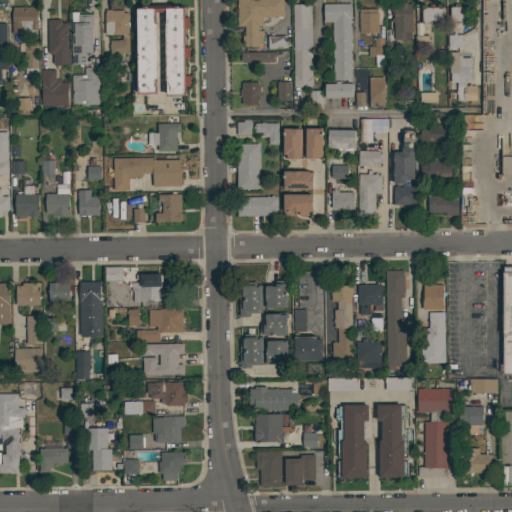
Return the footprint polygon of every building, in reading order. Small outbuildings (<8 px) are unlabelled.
[(283,0),(283,16),(262,16),(262,26),(258,26),(258,30),(262,30),(262,38),(265,38),(265,44),(258,44),(258,47),(244,47),(244,41),(242,41),(242,35),(244,35),(244,26),(237,26),(237,0),(283,0)] [(351,3),(351,22),(350,22),(350,42),(352,42),(352,45),(350,45),(350,65),(352,65),(352,68),(351,68),(351,79),(333,80),(332,21),(323,21),(323,4),(351,3)] [(411,40),(393,39),(393,22),(391,22),(391,17),(393,17),(393,4),(398,4),(398,3),(407,3),(411,3),(411,40)] [(311,86),(294,87),(293,4),(310,4),(311,86)] [(422,23),(421,7),(429,7),(429,4),(434,4),(434,7),(442,7),(442,22),(422,23)] [(464,23),(460,23),(460,25),(462,25),(462,29),(449,28),(450,6),(454,6),(454,4),(459,4),(459,6),(465,6),(464,23)] [(185,17),(189,17),(189,27),(185,27),(186,46),(189,46),(189,57),(186,57),(186,75),(189,75),(190,86),(186,86),(186,95),(167,95),(165,12),(156,12),(157,93),(137,93),(137,84),(133,84),(133,73),(137,73),(137,57),(133,57),(133,45),(137,45),(137,28),(133,29),(132,17),(136,17),(136,7),(185,6),(185,17)] [(37,7),(37,29),(32,29),(32,31),(21,31),(21,33),(12,33),(12,7),(37,7)] [(104,13),(105,13),(105,10),(112,9),(112,10),(123,10),(123,12),(128,12),(128,15),(129,15),(129,17),(128,17),(129,52),(122,53),(122,59),(110,59),(110,49),(109,49),(109,44),(110,44),(110,40),(121,39),(121,36),(122,36),(122,33),(105,34),(104,13)] [(358,9),(376,9),(376,12),(377,12),(377,15),(383,14),(383,27),(378,27),(378,33),(359,33),(358,9)] [(71,13),(77,13),(77,14),(92,14),(93,44),(91,44),(91,52),(85,52),(85,64),(71,64),(71,13)] [(68,64),(52,64),(52,54),(47,54),(47,19),(61,19),(61,23),(67,23),(68,64)] [(461,47),(448,48),(447,35),(461,34),(461,47)] [(427,35),(427,36),(429,36),(429,39),(428,39),(428,45),(415,45),(415,35),(427,35)] [(286,36),(286,48),(267,48),(267,36),(286,36)] [(384,66),(375,66),(375,56),(368,56),(367,46),(374,46),(374,38),(383,37),(384,66)] [(37,76),(25,76),(25,51),(19,51),(19,43),(37,43),(37,76)] [(276,52),(276,56),(273,56),(273,59),(270,59),(270,62),(245,62),(245,61),(240,61),(240,52),(276,52)] [(471,79),(465,79),(465,85),(476,85),(476,101),(469,101),(469,100),(456,100),(456,84),(455,84),(455,79),(448,78),(448,52),(459,52),(459,55),(461,55),(461,57),(471,57),(471,79)] [(98,104),(84,104),(84,103),(81,103),(81,104),(72,105),(72,94),(73,94),(73,90),(71,90),(71,75),(85,75),(84,67),(97,67),(98,104)] [(41,106),(41,70),(54,69),(54,80),(59,80),(60,82),(67,82),(68,105),(41,106)] [(383,107),(368,107),(368,77),(383,77),(383,107)] [(291,100),(277,100),(277,81),(291,81),(291,100)] [(325,97),(325,83),(336,83),(335,81),(340,81),(340,83),(352,83),(352,96),(325,97)] [(242,104),(242,97),(240,97),(240,89),(242,89),(241,82),(258,82),(258,86),(259,86),(259,98),(258,98),(258,104),(242,104)] [(322,108),(310,108),(309,90),(322,90),(322,108)] [(364,105),(355,105),(354,92),(364,91),(364,105)] [(436,92),(436,102),(419,102),(419,92),(436,92)] [(29,97),(30,110),(17,110),(16,98),(29,97)] [(250,135),(236,135),(236,122),(243,122),(243,119),(250,119),(250,135)] [(387,119),(387,133),(373,133),(373,141),(359,141),(359,119),(387,119)] [(261,123),(261,122),(263,122),(263,123),(278,123),(278,144),(268,144),(268,135),(262,135),(262,132),(254,132),(254,129),(253,129),(253,126),(254,126),(254,123),(261,123)] [(420,146),(420,122),(428,122),(428,129),(436,128),(436,125),(447,125),(447,129),(451,129),(452,143),(428,143),(428,146),(420,146)] [(179,123),(179,136),(176,137),(176,151),(157,151),(157,144),(147,145),(147,133),(157,132),(157,123),(179,123)] [(301,156),(300,156),(300,158),(296,158),(296,161),(290,161),(290,159),(286,159),(286,157),(283,157),(283,128),(301,128),(301,156)] [(304,128),(322,128),(322,153),(321,153),(320,157),(318,157),(318,158),(314,158),(314,160),(309,160),(309,158),(305,158),(305,155),(304,155),(304,128)] [(355,130),(354,148),(347,147),(347,148),(327,147),(328,129),(355,130)] [(416,129),(416,148),(415,148),(415,178),(405,178),(405,184),(393,184),(393,152),(401,152),(401,129),(416,129)] [(8,174),(0,174),(0,131),(7,131),(8,174)] [(258,188),(236,188),(236,143),(258,143),(258,188)] [(378,151),(378,153),(382,153),(382,163),(378,163),(378,166),(358,166),(358,151),(378,151)] [(54,174),(41,174),(41,161),(40,161),(40,154),(48,154),(48,160),(54,160),(54,174)] [(450,160),(450,177),(433,177),(433,180),(420,180),(420,155),(428,155),(436,155),(436,160),(450,160)] [(511,176),(501,176),(501,156),(511,155),(511,176)] [(152,186),(152,173),(141,173),(141,176),(134,176),(134,177),(128,177),(128,190),(113,190),(112,158),(154,157),(154,159),(180,159),(180,186),(152,186)] [(87,166),(89,166),(88,159),(94,159),(95,166),(98,166),(98,179),(87,179),(87,166)] [(23,174),(10,174),(10,160),(23,160),(23,174)] [(347,165),(347,178),(331,178),(331,165),(347,165)] [(284,189),(284,187),(282,187),(282,182),(283,182),(283,171),(293,171),(293,169),(299,169),(299,171),(309,171),(309,172),(312,172),(312,174),(312,188),(309,188),(309,190),(284,189)] [(358,174),(367,174),(367,170),(371,170),(371,174),(380,174),(380,192),(374,192),(374,208),(376,208),(376,212),(374,212),(374,216),(358,216),(358,174)] [(15,194),(22,194),(22,185),(33,185),(33,194),(39,194),(39,216),(15,216),(15,194)] [(416,205),(392,205),(392,186),(416,186),(416,205)] [(1,196),(8,196),(9,210),(2,210),(2,213),(1,213),(1,216),(0,216),(0,188),(1,188),(1,196)] [(70,215),(52,216),(52,213),(46,213),(45,194),(56,194),(56,188),(68,188),(70,215)] [(77,190),(90,190),(90,197),(98,197),(99,214),(78,215),(77,190)] [(354,192),(354,209),(343,209),(343,208),(331,208),(331,190),(338,190),(338,192),(354,192)] [(309,193),(309,194),(312,194),(312,208),(311,208),(311,210),(310,210),(310,211),(308,211),(308,215),(298,215),(298,211),(293,211),(293,215),(283,215),(283,200),(282,200),(282,195),(284,195),(284,193),(309,193)] [(181,221),(155,222),(155,213),(162,213),(161,202),(158,202),(158,194),(180,194),(181,221)] [(237,216),(237,197),(271,196),(271,195),(274,195),(274,196),(277,196),(277,215),(237,216)] [(450,195),(450,200),(457,200),(458,215),(445,215),(445,212),(427,213),(427,195),(450,195)] [(132,208),(136,208),(136,204),(141,204),(141,208),(144,208),(144,222),(132,222),(132,208)] [(122,266),(122,280),(104,280),(104,266),(122,266)] [(384,270),(403,270),(403,275),(404,275),(404,292),(403,292),(403,297),(400,297),(400,326),(403,326),(403,331),(405,331),(405,361),(404,361),(404,366),(394,366),(394,370),(387,370),(387,366),(386,366),(384,270)] [(133,302),(132,291),(131,291),(131,282),(136,282),(136,279),(135,279),(135,274),(160,273),(160,275),(162,275),(162,301),(133,302)] [(511,273),(511,379),(504,379),(504,374),(502,374),(503,343),(497,343),(497,337),(502,337),(502,273),(511,273)] [(296,300),(320,299),(320,275),(295,276),(296,300)] [(264,308),(264,284),(275,284),(275,280),(285,280),(285,287),(286,287),(286,307),(264,308)] [(102,336),(80,336),(79,281),(99,281),(100,300),(102,300),(102,336)] [(16,305),(15,283),(38,282),(39,304),(16,305)] [(48,300),(48,282),(61,282),(61,283),(69,283),(69,300),(48,300)] [(261,312),(250,313),(250,316),(239,316),(238,285),(247,285),(247,282),(255,282),(255,285),(261,284),(261,312)] [(9,323),(0,323),(0,283),(9,283),(9,323)] [(381,284),(381,304),(369,304),(369,315),(359,315),(359,305),(357,305),(356,284),(381,284)] [(434,284),(443,284),(444,309),(421,309),(421,289),(423,289),(423,284),(434,284)] [(351,359),(331,359),(331,342),(332,342),(335,342),(337,342),(336,327),(334,327),(334,322),(332,322),(332,319),(333,319),(333,310),(336,310),(336,301),(331,301),(331,294),(329,294),(329,290),(330,290),(330,285),(350,285),(351,359)] [(182,308),(182,326),(181,326),(181,332),(159,332),(159,342),(145,342),(145,340),(135,340),(135,330),(156,330),(156,325),(148,325),(148,308),(182,308)] [(138,325),(133,325),(133,324),(127,324),(127,309),(138,309),(138,325)] [(305,331),(293,332),(292,309),(305,309),(305,331)] [(286,312),(286,335),(264,336),(264,334),(260,334),(260,324),(263,324),(263,313),(286,312)] [(444,312),(444,363),(420,363),(420,328),(428,328),(428,312),(444,312)] [(25,316),(41,315),(41,344),(26,344),(25,316)] [(43,331),(43,318),(56,317),(56,331),(43,331)] [(382,329),(371,329),(370,318),(381,318),(382,329)] [(239,339),(243,339),(243,334),(256,334),(256,337),(262,337),(262,365),(250,365),(250,368),(239,368),(239,339)] [(294,360),(294,336),(315,336),(315,339),(322,339),(322,351),(321,351),(321,360),(294,360)] [(380,368),(355,368),(355,342),(361,342),(361,338),(372,338),(372,342),(380,342),(380,368)] [(264,341),(285,340),(285,347),(287,347),(287,364),(286,364),(286,367),(276,367),(276,364),(265,364),(264,341)] [(183,343),(183,353),(177,354),(177,364),(183,364),(183,374),(142,375),(142,357),(156,357),(156,364),(159,364),(158,354),(151,354),(151,355),(142,355),(142,344),(183,343)] [(40,348),(41,372),(14,372),(13,348),(40,348)] [(87,380),(74,380),(74,352),(87,352),(87,380)] [(105,365),(105,355),(115,355),(116,365),(105,365)] [(328,391),(327,379),(357,378),(357,390),(328,391)] [(412,378),(412,390),(384,390),(384,378),(412,378)] [(325,379),(326,394),(312,394),(311,380),(325,379)] [(468,393),(468,379),(496,379),(496,393),(468,393)] [(34,396),(21,396),(21,382),(34,382),(34,396)] [(160,399),(149,398),(149,394),(146,394),(146,382),(183,382),(183,392),(187,392),(186,398),(184,398),(184,406),(166,405),(160,403),(160,399)] [(290,389),(290,392),(297,392),(297,406),(290,406),(290,410),(254,410),(254,406),(248,406),(248,389),(253,389),(253,386),(266,386),(266,389),(290,389)] [(59,388),(71,388),(71,399),(60,399),(59,388)] [(423,422),(429,422),(429,412),(416,412),(417,388),(452,388),(451,412),(441,412),(441,421),(447,421),(446,478),(417,478),(417,467),(423,467),(423,422)] [(0,393),(17,393),(17,408),(23,408),(23,417),(21,417),(21,427),(17,427),(17,434),(18,434),(18,437),(17,437),(17,442),(18,442),(18,455),(17,455),(17,473),(10,473),(10,472),(0,472),(0,464),(1,464),(1,454),(4,454),(4,444),(0,444),(0,393)] [(77,400),(77,411),(65,411),(65,400),(77,400)] [(153,400),(154,413),(122,414),(122,401),(153,400)] [(93,416),(79,416),(78,404),(93,403),(93,416)] [(365,478),(341,479),(341,476),(337,476),(337,461),(341,461),(341,457),(337,457),(337,429),(340,429),(339,419),(335,420),(335,408),(338,408),(338,406),(343,406),(343,405),(367,404),(367,421),(363,421),(363,440),(365,440),(365,478)] [(399,404),(400,405),(405,405),(405,408),(408,408),(408,419),(403,419),(404,429),(406,429),(406,457),(403,457),(403,460),(406,460),(406,476),(403,476),(404,477),(379,478),(378,440),(380,440),(380,421),(376,421),(375,404),(399,404)] [(482,406),(482,425),(467,425),(467,422),(458,422),(458,406),(482,406)] [(254,442),(253,422),(255,422),(254,414),(280,414),(280,431),(283,431),(283,442),(254,442)] [(151,417),(162,417),(162,416),(184,416),(184,426),(180,426),(180,442),(156,443),(156,442),(154,442),(154,433),(152,433),(151,417)] [(63,420),(78,420),(78,435),(63,435),(63,420)] [(87,428),(106,428),(106,449),(111,449),(111,472),(91,472),(91,450),(87,450),(87,428)] [(316,433),(316,447),(302,447),(302,432),(316,433)] [(142,435),(142,449),(127,449),(127,435),(142,435)] [(67,463),(61,463),(61,465),(52,465),(52,467),(49,467),(49,472),(39,472),(39,448),(67,448),(67,463)] [(478,448),(478,454),(489,454),(489,473),(457,473),(457,448),(478,448)] [(280,486),(259,486),(259,469),(250,469),(250,459),(249,459),(249,451),(280,451),(280,486)] [(184,452),(184,463),(179,463),(179,473),(158,473),(157,462),(160,462),(160,452),(184,452)] [(314,480),(302,480),(302,485),(285,486),(284,459),(299,459),(299,455),(314,454),(314,480)] [(138,473),(123,474),(123,460),(138,459),(138,473)]
